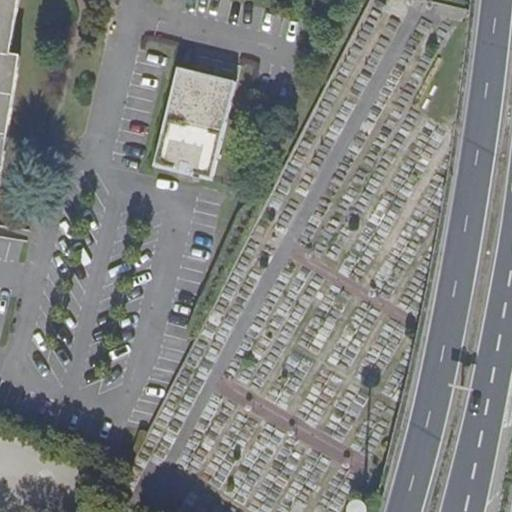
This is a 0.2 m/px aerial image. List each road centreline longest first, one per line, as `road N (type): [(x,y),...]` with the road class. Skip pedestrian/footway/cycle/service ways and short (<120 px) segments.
road 1 (motorway): [(497,0),(467,220),(403,511)]
road 2 (motorway): [(511,266),(460,511)]
